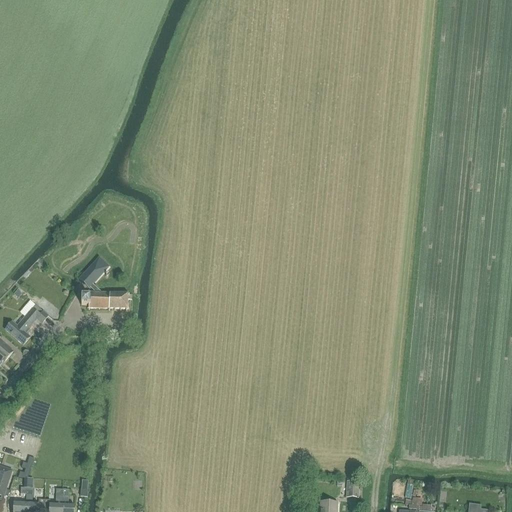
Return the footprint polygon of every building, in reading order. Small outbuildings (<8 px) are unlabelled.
[(99,259),(79,281),(84,286),(85,284),(96,294),(89,294),(89,297),(82,297),(81,301),(81,304),(81,306),(89,306),(89,309),(98,310),(112,310),(114,310),(120,310),(127,310),(128,302),(132,302),(132,296),(128,296),(128,295),(106,295),(101,295),(101,294),(92,285),(109,268),(99,259)] [(18,312),(24,316),(35,304),(29,299),(18,312)] [(12,322),(5,331),(24,346),(30,339),(26,335),(30,330),(29,329),(37,321),(42,325),(49,317),(36,306),(34,308),(18,327),(16,325),(12,322)] [(0,365),(3,363),(5,364),(13,354),(0,341),(0,365)] [(20,473),(18,479),(28,479),(34,460),(29,458),(27,465),(23,464),(22,469),(26,470),(24,474),(20,473)] [(0,511),(2,511),(5,501),(1,500),(2,497),(4,498),(13,472),(0,467),(0,511)] [(350,482),(349,498),(346,498),(349,498),(358,499),(359,483),(350,482),(347,482),(350,482)] [(437,489),(437,507),(447,506),(447,488),(437,489)] [(43,511),(44,501),(39,500),(38,505),(32,505),(33,489),(27,489),(27,495),(26,505),(25,511),(43,511)] [(61,511),(63,491),(56,490),(55,506),(50,505),(50,501),(46,501),(44,501),(43,511),(61,511)] [(63,491),(61,511),(74,511),(75,507),(68,506),(69,491),(63,491)] [(337,511),(337,504),(320,503),(320,511),(337,511)]
